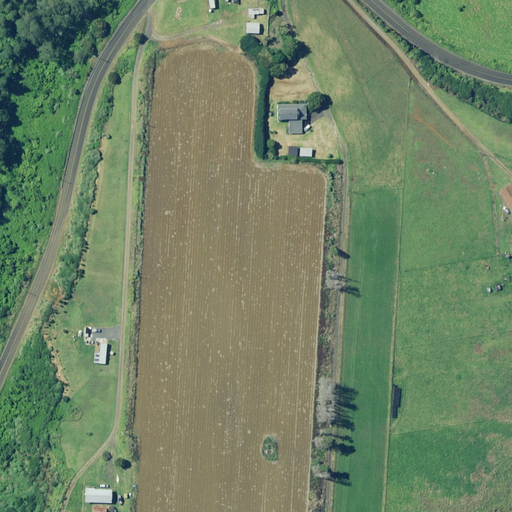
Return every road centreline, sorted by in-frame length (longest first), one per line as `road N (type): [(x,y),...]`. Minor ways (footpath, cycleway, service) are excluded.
road 1 (secondary): [(0,377),(56,239),(90,95),(149,0)]
road 2 (secondary): [(371,0),(433,49),(511,80)]
